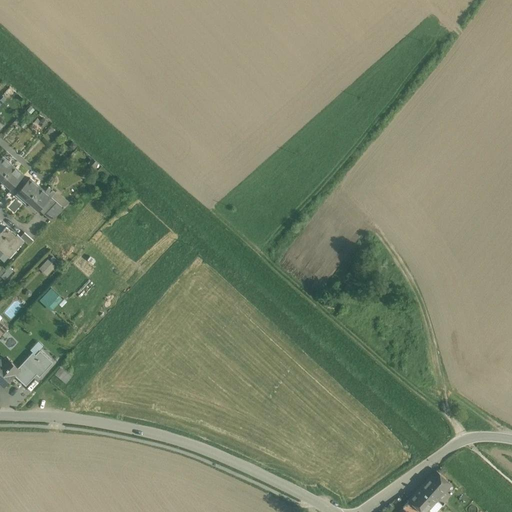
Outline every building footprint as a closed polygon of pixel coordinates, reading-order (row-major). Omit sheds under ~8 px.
[(13,166),(2,157),(0,159),(0,176),(2,178),(13,166)] [(94,159),(87,167),(92,171),(98,163),(94,159)] [(13,166),(2,178),(13,188),(24,176),(13,166)] [(30,178),(19,190),(30,200),(30,199),(40,187),(30,178)] [(45,191),(40,187),(30,199),(40,208),(39,210),(45,215),(57,202),(51,197),(55,192),(49,187),(45,191)] [(57,191),(55,192),(51,197),(57,202),(64,208),(69,202),(57,191)] [(57,202),(45,215),(52,221),(64,208),(57,202)] [(16,236),(6,227),(0,233),(0,249),(9,258),(24,241),(20,237),(17,235),(16,236)] [(34,241),(24,233),(20,237),(24,241),(29,245),(34,241)] [(48,258),(39,268),(47,275),(56,266),(54,264),(58,260),(54,255),(49,260),(48,258)] [(9,328),(0,320),(0,336),(0,337),(9,328)] [(19,369),(15,374),(27,384),(37,373),(40,376),(53,362),(40,350),(35,355),(32,352),(18,368),(19,369)] [(0,382),(4,386),(15,374),(19,369),(18,368),(11,362),(7,367),(0,359),(0,382)] [(61,367),(55,374),(65,382),(71,375),(61,367)] [(436,469),(409,499),(423,511),(422,511),(425,511),(430,507),(436,500),(451,483),(436,469)] [(422,511),(423,511),(410,500),(403,507),(405,509),(408,511),(422,511)] [(436,511),(443,505),(436,500),(430,507),(435,511),(436,511)]
